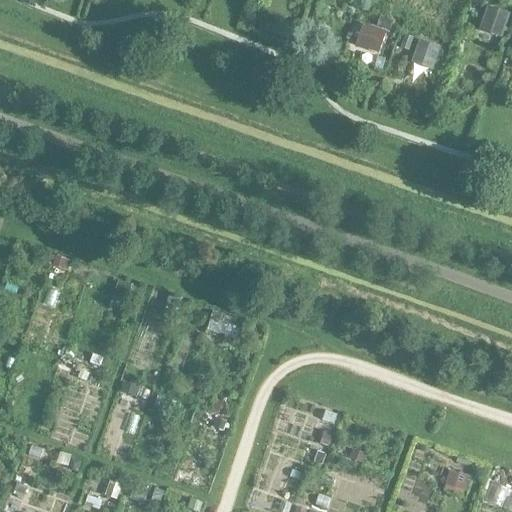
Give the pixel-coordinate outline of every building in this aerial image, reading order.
[(479,30),(502,38),(511,14),(487,6),(479,30)] [(381,18),(378,27),(390,32),(393,23),(381,18)] [(356,46),(379,54),(387,32),(363,24),(356,46)] [(405,36),(401,48),(408,51),(413,39),(405,36)] [(411,63),(433,71),(441,48),(419,40),(411,63)]
